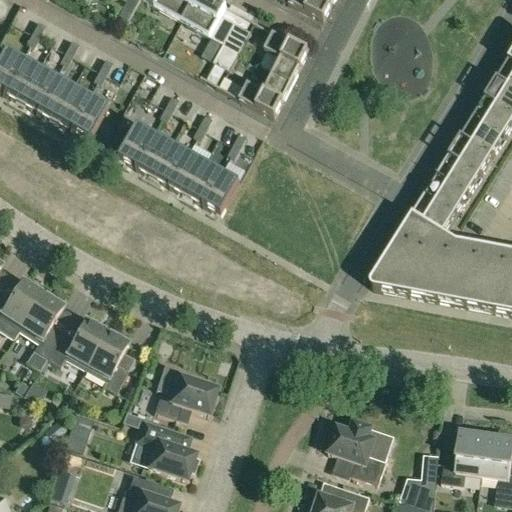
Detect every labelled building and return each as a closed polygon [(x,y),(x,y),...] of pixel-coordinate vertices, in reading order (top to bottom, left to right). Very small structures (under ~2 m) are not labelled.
[(182,27),(197,0),(142,0),(141,4),(182,27)] [(204,0),(197,0),(182,27),(223,50),(224,48),(235,28),(222,21),(227,12),(204,0)] [(324,25),(336,0),(291,0),(288,7),(324,25)] [(38,25),(32,36),(40,41),(46,30),(38,25)] [(235,28),(224,48),(241,57),(251,38),(235,28)] [(34,52),(40,41),(32,36),(26,47),(34,52)] [(273,80),(292,90),(308,56),(273,38),(264,55),(281,63),(273,80)] [(65,55),(73,59),(80,48),(72,44),(65,55)] [(213,67),(215,68),(225,74),(230,77),(241,57),(224,48),(223,50),(213,67)] [(73,59),(65,55),(59,66),(67,71),(73,59)] [(21,65),(3,56),(0,61),(0,97),(2,99),(21,65)] [(511,130),(511,59),(372,285),(371,286),(370,288),(370,289),(370,291),(371,291),(371,292),(372,293),(373,294),(374,294),(511,320),(511,257),(457,247),(444,240),(511,130)] [(99,74),(107,78),(113,67),(105,62),(99,74)] [(2,99),(19,108),(38,75),(21,65),(2,99)] [(107,78),(99,74),(93,85),(101,89),(107,78)] [(54,84),(38,75),(19,108),(36,117),(54,84)] [(275,123),(292,90),(273,80),(264,96),(247,88),(239,105),(275,123)] [(225,82),(219,92),(237,102),(242,91),(225,82)] [(36,117),(53,127),(71,93),(54,84),(36,117)] [(71,93),(53,127),(70,136),(88,103),(71,93)] [(172,100),(166,111),(174,115),(180,104),(172,100)] [(106,112),(88,103),(70,136),(87,146),(106,112)] [(174,115),(166,111),(160,122),(168,127),(174,115)] [(200,130),(208,134),(214,123),(206,118),(200,130)] [(119,163),(137,173),(155,140),(137,130),(119,163)] [(208,134),(200,130),(193,141),(201,145),(208,134)] [(239,137),(233,148),(241,153),(247,141),(239,137)] [(172,149),(155,140),(137,173),(153,182),(172,149)] [(241,153),(233,148),(227,159),(235,164),(241,153)] [(172,149),(153,182),(170,192),(189,159),(172,149)] [(170,192),(187,201),(205,168),(189,159),(170,192)] [(187,201),(204,210),(222,177),(205,168),(187,201)] [(240,187),(222,177),(204,210),(221,220),(240,187)] [(0,335),(13,344),(18,336),(43,298),(33,292),(23,283),(8,305),(0,299),(0,335)] [(46,364),(61,339),(50,332),(65,310),(52,305),(43,298),(18,336),(38,349),(33,356),(46,364)] [(84,376),(106,336),(96,331),(85,322),(73,346),(61,339),(46,364),(60,372),(64,365),(84,376)] [(106,336),(84,376),(105,387),(103,391),(116,398),(128,376),(116,370),(129,346),(117,342),(106,336)] [(181,412),(208,421),(217,394),(205,390),(206,387),(192,381),(190,386),(185,384),(187,379),(164,369),(155,396),(157,396),(157,395),(161,396),(154,418),(177,425),(181,412)] [(75,423),(65,453),(81,458),(91,428),(75,423)] [(69,435),(60,424),(46,435),(56,446),(69,435)] [(190,442),(142,427),(135,450),(144,453),(139,470),(186,486),(189,476),(193,477),(198,464),(194,463),(195,459),(185,456),(190,442)] [(330,440),(326,453),(329,455),(328,459),(347,465),(347,467),(354,470),(350,481),(378,490),(386,468),(385,467),(393,442),(371,435),(371,434),(353,428),(350,437),(337,432),(334,442),(330,440)] [(482,482),(488,441),(461,437),(457,460),(445,459),(441,488),(463,492),(465,480),(482,482)] [(511,498),(511,468),(511,462),(511,444),(488,441),(482,482),(498,484),(497,496),(511,498)] [(409,483),(402,506),(418,511),(421,511),(434,511),(435,500),(439,462),(426,460),(424,485),(409,483)] [(156,488),(133,480),(125,503),(137,507),(134,511),(177,511),(178,510),(151,501),(156,488)] [(366,511),(370,502),(334,490),(331,500),(327,502),(320,500),(318,505),(313,503),(310,511),(366,511)] [(60,507),(64,496),(53,492),(49,503),(60,507)]
